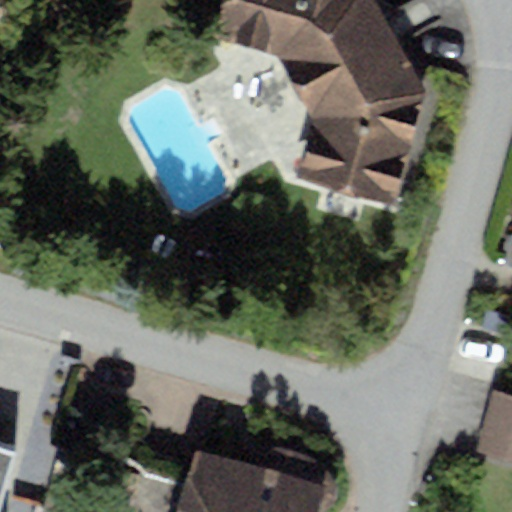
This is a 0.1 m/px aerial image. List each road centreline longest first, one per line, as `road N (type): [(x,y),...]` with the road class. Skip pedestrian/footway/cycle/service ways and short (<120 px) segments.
road 1 (residential): [(0,295),(410,410)]
road 2 (residential): [(497,0),(505,57),(410,410)]
